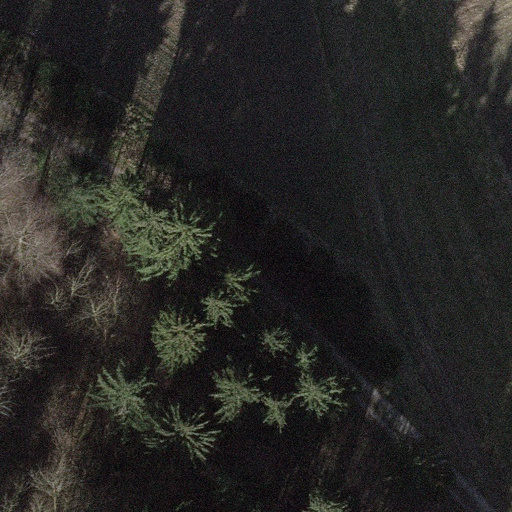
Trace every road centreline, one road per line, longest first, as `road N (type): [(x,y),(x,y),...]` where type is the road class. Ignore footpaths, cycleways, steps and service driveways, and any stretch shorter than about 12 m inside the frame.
road 1 (track): [(0,114),(156,204),(346,372),(477,511)]
road 2 (track): [(326,0),(379,243),(490,511)]
